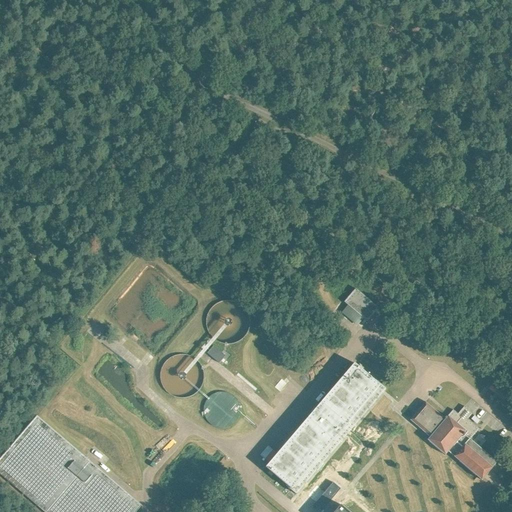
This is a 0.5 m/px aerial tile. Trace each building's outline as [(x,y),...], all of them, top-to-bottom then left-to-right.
[(367,321),(379,307),(355,287),(344,301),(367,321)] [(250,323),(250,322),(250,318),(249,314),(246,309),(243,306),(240,304),(236,301),(232,300),(227,300),(223,300),(219,302),(215,304),(212,307),(209,310),(207,314),(206,318),(205,323),(206,327),(207,332),(210,336),(213,339),(216,341),(221,344),(225,345),(229,345),(232,344),(237,343),(241,341),(244,338),(247,335),(249,330),(250,327),(250,323)] [(214,345),(207,353),(219,362),(219,363),(226,356),(214,345)] [(203,376),(203,371),(201,366),(199,363),(196,359),(193,357),(188,355),(184,353),(180,353),(175,354),(171,355),(168,358),(165,360),(162,363),(160,368),(159,371),(158,376),(159,380),(160,385),(162,388),(165,392),(168,394),(172,396),(176,398),(180,398),(185,398),(189,397),(193,395),(196,392),(199,388),(201,385),(203,381),(203,376)] [(385,388),(375,380),(374,379),(354,362),(265,467),(286,484),(286,485),(296,494),(296,493),(296,494),(385,389),(385,388)] [(489,388),(503,401),(508,396),(493,384),(489,388)] [(239,410),(239,409),(238,407),(237,403),(236,401),(234,398),(232,395),(229,394),(226,392),(222,392),(219,392),(216,393),(213,394),(210,396),(207,399),(205,402),(204,405),(204,409),(204,412),(205,415),(206,418),(208,421),(210,423),(213,425),(217,426),(220,427),(224,426),(228,425),(230,424),(233,422),(236,419),(237,416),(238,413),(239,410)] [(481,480),(490,470),(492,467),(497,462),(470,439),(479,428),(468,419),(472,413),(464,406),(458,413),(453,409),(446,417),(445,416),(444,418),(425,402),(410,420),(430,437),(427,440),(445,455),(448,451),(481,480)] [(136,511),(142,505),(38,415),(0,458),(0,473),(44,511),(136,511)] [(333,483),(320,498),(328,505),(341,489),(333,483)] [(321,511),(328,505),(320,498),(314,506),(321,511)]
